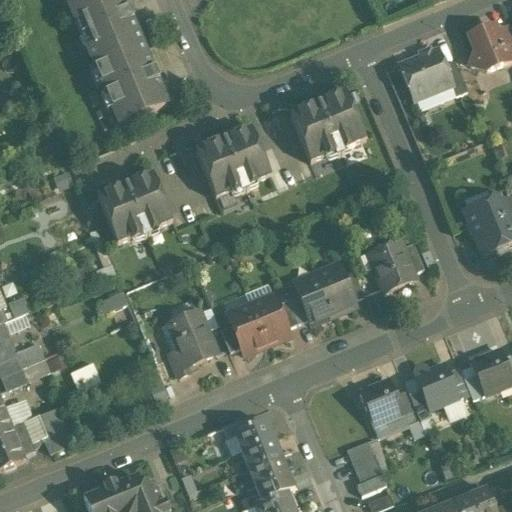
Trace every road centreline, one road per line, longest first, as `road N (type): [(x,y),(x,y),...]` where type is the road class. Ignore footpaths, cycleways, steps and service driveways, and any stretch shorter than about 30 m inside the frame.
road 1 (residential): [(289,384),(0,509)]
road 2 (residential): [(469,309),(364,60)]
road 3 (residential): [(469,309),(289,384)]
road 4 (residential): [(364,60),(511,0)]
road 5 (residential): [(104,169),(222,121),(230,106)]
road 6 (residential): [(230,106),(262,105),(364,60)]
road 7 (residential): [(289,384),(339,511)]
road 8 (residential): [(172,0),(213,95),(230,106)]
